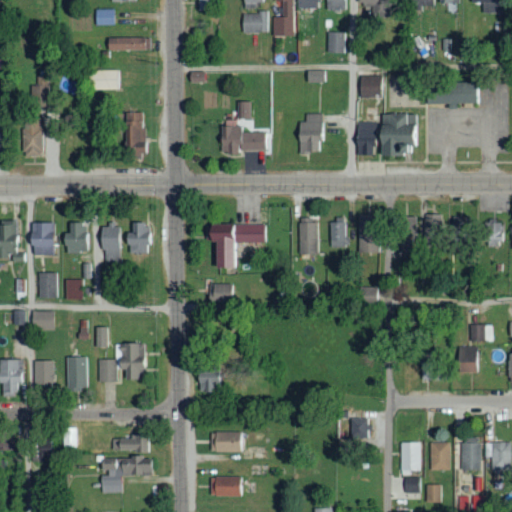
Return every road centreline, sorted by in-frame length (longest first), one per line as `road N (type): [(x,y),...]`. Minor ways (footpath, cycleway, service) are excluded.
road 1 (residential): [(181,511),(174,0)]
road 2 (residential): [(511,184),(0,185)]
road 3 (residential): [(180,415),(0,414)]
road 4 (residential): [(511,402),(389,402)]
